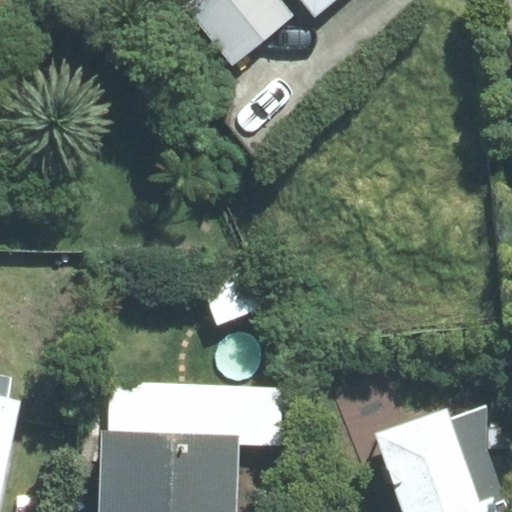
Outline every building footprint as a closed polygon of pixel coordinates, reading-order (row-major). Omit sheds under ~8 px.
[(278,0),(195,0),(187,6),(235,66),(294,19),(278,0)] [(309,0),(320,12),(334,0),(309,0)] [(241,248),(196,271),(223,324),(268,301),(241,248)] [(283,383),(104,377),(99,511),(236,511),(239,437),(281,438),(283,383)] [(376,424),(405,511),(504,511),(500,498),(508,496),(491,445),(509,446),(509,410),(489,410),(489,404),(478,404),(474,392),(376,424)] [(0,511),(1,511),(24,399),(0,393),(0,511)]
